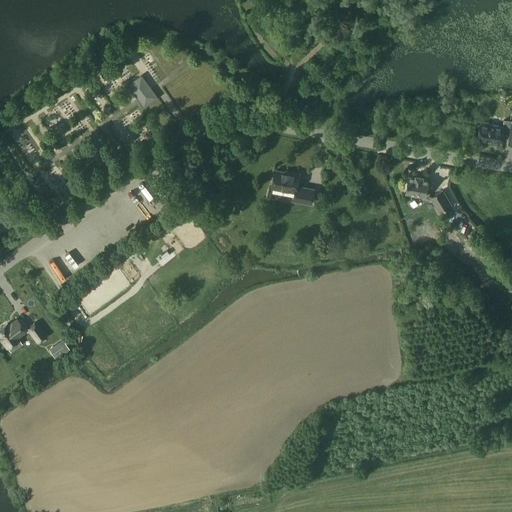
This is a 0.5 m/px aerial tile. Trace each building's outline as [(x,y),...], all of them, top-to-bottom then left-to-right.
[(141,76),(129,85),(136,94),(148,85),(141,76)] [(502,143),(504,131),(510,132),(511,123),(511,121),(504,120),(503,126),(490,124),(490,122),(482,121),(481,123),(480,123),(478,140),(502,143)] [(315,188),(298,185),(300,174),(292,172),(292,173),(275,170),(272,188),(294,192),(293,202),(312,205),(315,188)] [(420,200),(421,196),(427,197),(430,181),(423,180),(423,177),(416,176),(416,178),(409,177),(406,193),(411,194),(411,198),(420,200)] [(192,188),(194,186),(201,197),(207,194),(198,178),(189,183),(192,188)] [(442,191),(431,198),(440,213),(452,206),(442,191)] [(155,229),(160,236),(203,205),(198,198),(155,229)] [(7,323),(0,328),(0,337),(7,347),(18,339),(17,337),(25,331),(18,322),(10,327),(7,323)] [(27,328),(37,342),(46,335),(36,322),(27,328)] [(53,349),(57,355),(68,347),(64,341),(53,349)]
